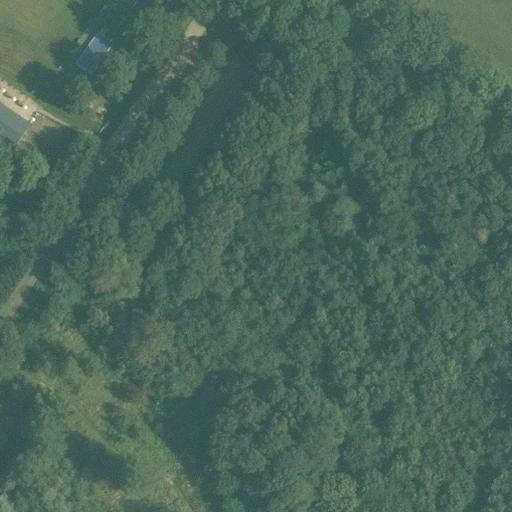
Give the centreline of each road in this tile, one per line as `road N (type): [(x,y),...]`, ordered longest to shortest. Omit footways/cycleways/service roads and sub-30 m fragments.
road 1 (unclassified): [(216,0),(55,241)]
road 2 (unclassified): [(511,125),(320,0)]
